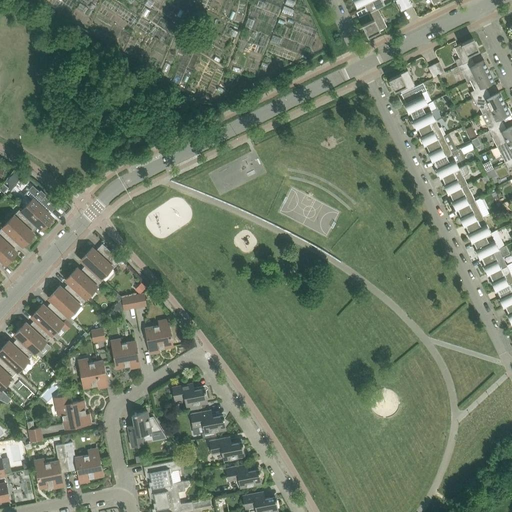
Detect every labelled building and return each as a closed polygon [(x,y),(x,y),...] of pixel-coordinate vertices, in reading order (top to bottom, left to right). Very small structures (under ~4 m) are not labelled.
[(366,7),(368,13),(385,5),(383,0),(353,0),(357,7),(364,3),(366,7)] [(407,8),(402,0),(395,0),(401,11),(407,8)] [(409,0),(402,0),(407,8),(413,5),(409,0)] [(385,5),(368,13),(372,20),(363,24),(368,35),(387,26),(378,8),(385,5)] [(368,13),(366,7),(356,12),(359,17),(368,13)] [(456,61),(458,66),(472,59),(470,53),(479,49),(473,38),(455,47),(460,57),(457,59),(456,59),(456,60),(456,61)] [(467,81),(470,79),(488,71),(487,68),(488,67),(484,60),(475,64),(472,59),(458,66),(461,72),(462,71),(467,81)] [(440,61),(434,64),(439,75),(445,72),(440,61)] [(439,75),(434,64),(428,67),(434,77),(439,75)] [(399,88),(401,93),(423,82),(416,86),(408,70),(389,79),(395,90),(399,88)] [(471,91),(474,98),(488,91),(485,85),(494,81),(491,73),(490,74),(488,71),(470,79),(475,89),(471,91)] [(404,103),(409,112),(428,103),(424,94),(423,94),(423,92),(427,90),(423,82),(401,93),(406,103),(404,103)] [(480,107),(483,113),(504,103),(502,100),(504,99),(500,92),(491,96),(488,91),(474,98),(479,108),(480,107)] [(433,100),(428,103),(435,119),(441,116),(433,100)] [(412,120),(416,128),(435,119),(428,103),(409,112),(411,111),(414,118),(412,120)] [(482,114),(489,130),(504,123),(501,117),(510,113),(506,105),(505,106),(504,103),(483,113),(482,114)] [(420,136),(424,144),(443,135),(435,119),(416,128),(417,128),(419,127),(422,135),(420,136)] [(489,130),(497,146),(511,138),(511,125),(506,129),(504,123),(489,130)] [(466,129),(469,134),(474,131),(472,126),(466,129)] [(443,135),(451,151),(457,149),(449,132),(443,135)] [(428,152),(432,160),(451,151),(443,135),(424,144),(424,145),(427,144),(430,151),(428,152)] [(477,137),(471,140),(475,147),(480,144),(477,137)] [(511,138),(497,146),(505,162),(511,158),(511,138)] [(436,168),(440,177),(459,167),(454,156),(451,151),(432,160),(432,161),(435,160),(437,164),(438,167),(436,168)] [(490,161),(482,164),(486,172),(493,168),(490,161)] [(444,184),(448,193),(467,183),(463,176),(466,174),(468,173),(469,171),(469,169),(467,164),(459,167),(440,177),(442,176),(446,183),(444,184)] [(493,168),(486,172),(487,174),(489,179),(496,176),(493,168)] [(4,183),(0,186),(0,188),(4,193),(9,188),(4,183)] [(452,200),(456,209),(475,200),(467,183),(448,193),(450,192),(454,199),(452,200)] [(52,217),(47,212),(50,210),(51,212),(56,207),(45,196),(46,195),(41,190),(40,191),(33,185),(25,195),(31,200),(22,209),(21,208),(42,228),(52,217)] [(52,192),(48,195),(56,202),(59,198),(52,192)] [(481,197),(475,200),(483,216),(489,213),(481,197)] [(460,216),(464,225),(483,216),(475,200),(456,209),(458,208),(462,215),(460,216)] [(21,208),(4,226),(23,245),(34,234),(30,231),(37,223),(42,228),(21,208)] [(468,233),(472,241),(474,240),(491,232),(483,216),(464,225),(466,224),(470,232),(468,233)] [(4,226),(0,230),(0,257),(6,263),(16,252),(13,249),(20,242),(23,245),(4,226)] [(491,232),(474,240),(478,248),(475,249),(480,258),(482,256),(505,245),(497,230),(491,232)] [(92,248),(82,259),(103,279),(104,278),(102,277),(111,267),(113,268),(121,260),(102,243),(95,251),(92,248)] [(499,248),(482,256),(482,257),(484,260),(486,264),(483,265),(488,274),(490,273),(506,264),(502,256),(503,255),(510,252),(506,245),(505,245),(499,248)] [(77,268),(67,279),(86,297),(103,279),(82,259),(87,264),(80,271),(77,268)] [(506,264),(490,273),(492,278),(493,280),(491,281),(496,290),(498,289),(511,281),(511,275),(510,272),(506,264)] [(60,286),(49,297),(53,300),(69,315),(86,297),(67,279),(66,279),(70,282),(63,289),(60,286)] [(499,297),(503,306),(506,305),(511,301),(511,281),(498,289),(501,296),(499,297)] [(142,283),(136,289),(140,293),(146,287),(142,283)] [(117,293),(113,297),(118,302),(122,297),(117,293)] [(135,307),(146,305),(144,293),(143,293),(133,295),(135,307)] [(124,309),(135,307),(133,295),(122,297),(124,309)] [(43,304),(32,315),(36,318),(52,334),(69,315),(53,300),(46,307),(43,304)] [(26,322),(15,333),(19,337),(35,352),(41,357),(51,347),(45,341),(46,341),(52,334),(36,318),(36,319),(30,324),(29,326),(26,322)] [(145,328),(150,353),(159,351),(159,348),(173,346),(171,336),(169,323),(145,328)] [(92,330),(94,342),(105,340),(103,328),(92,330)] [(8,341),(0,349),(0,353),(18,370),(35,352),(15,333),(15,334),(19,337),(12,344),(8,341)] [(112,345),(115,358),(117,368),(131,365),(131,368),(140,366),(138,356),(136,340),(112,345)] [(0,387),(1,388),(18,370),(0,353),(1,355),(0,356),(0,387)] [(80,364),(82,377),(84,387),(98,385),(99,387),(108,386),(103,360),(80,364)] [(178,385),(172,386),(174,396),(175,399),(185,397),(187,406),(190,406),(191,410),(202,407),(202,403),(208,402),(206,391),(206,389),(205,389),(205,387),(194,389),(193,382),(188,383),(178,385)] [(0,399),(8,403),(12,399),(1,388),(0,387),(0,399)] [(58,415),(63,414),(66,428),(91,423),(89,414),(86,414),(84,400),(74,402),(72,394),(55,398),(58,415)] [(206,410),(197,412),(191,413),(193,426),(203,424),(205,432),(203,433),(203,438),(217,435),(216,431),(226,429),(224,418),(225,418),(224,416),(223,414),(213,416),(211,409),(206,410)] [(152,432),(151,430),(160,429),(161,430),(153,417),(149,418),(148,411),(137,413),(137,412),(135,413),(132,414),(134,424),(128,426),(132,446),(145,444),(143,434),(152,432)] [(27,422),(31,441),(43,438),(41,427),(35,428),(33,421),(27,422)] [(242,441),(231,443),(230,436),(209,440),(212,453),(222,451),(224,460),(245,456),(243,445),(244,445),(243,443),(242,443),(242,441)] [(73,442),(64,443),(69,466),(77,464),(80,482),(89,481),(89,478),(103,475),(98,452),(76,457),(73,442)] [(69,466),(64,443),(56,445),(59,460),(36,465),(40,487),(54,485),(55,487),(64,486),(60,467),(69,466)] [(173,482),(171,473),(173,470),(181,469),(179,459),(154,464),(144,466),(145,473),(148,472),(150,487),(173,482)] [(247,463),(232,466),(226,468),(229,481),(239,479),(240,487),(262,483),(260,472),(260,470),(259,470),(259,468),(248,470),(247,463)] [(0,499),(9,497),(4,473),(0,473),(0,499)] [(148,488),(149,494),(152,494),(155,508),(177,504),(176,494),(177,491),(185,490),(185,487),(189,486),(191,483),(190,479),(173,482),(150,487),(148,488)] [(275,495),(265,497),(263,491),(249,494),(243,495),(246,508),(256,506),(256,511),(270,511),(278,511),(276,500),(277,500),(277,497),(276,497),(275,495)] [(152,508),(152,511),(183,511),(194,510),(193,501),(177,504),(155,508),(152,508)]
